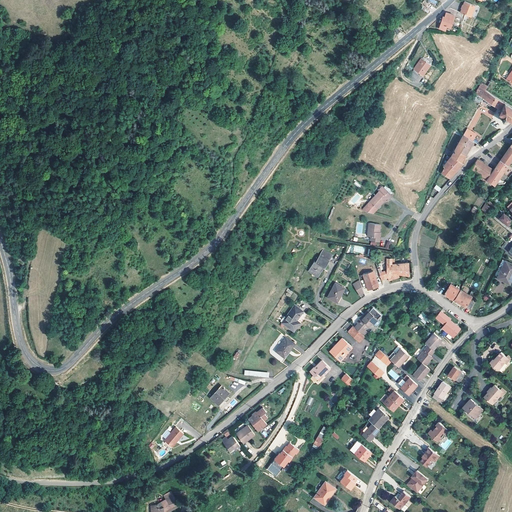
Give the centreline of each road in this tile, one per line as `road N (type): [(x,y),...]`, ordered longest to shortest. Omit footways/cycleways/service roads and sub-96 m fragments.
road 1 (secondary): [(451,0),(297,130),(211,246),(124,308),(58,370),(39,367),(24,350),(0,240)]
road 2 (residential): [(418,282),(364,300),(235,415),(143,474)]
road 3 (residential): [(475,321),(426,386),(362,511)]
road 4 (residential): [(511,128),(475,156),(426,213),(414,243),(418,282)]
road 5 (unknown): [(299,363),(270,439),(188,511)]
road 6 (unclassified): [(143,474),(81,483),(0,477)]
